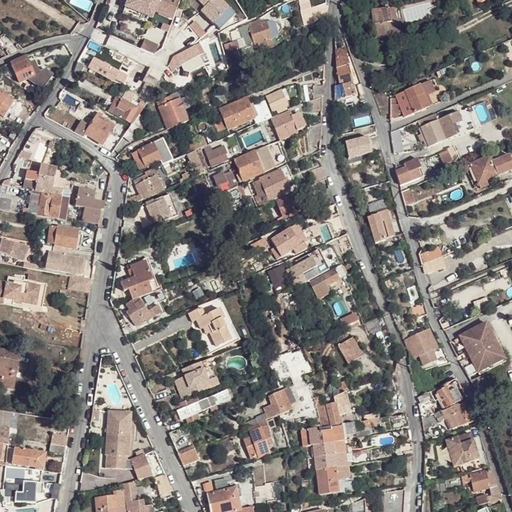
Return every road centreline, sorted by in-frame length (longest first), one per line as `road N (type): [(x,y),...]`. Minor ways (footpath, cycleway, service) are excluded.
road 1 (residential): [(511,509),(416,267),(374,110),(332,0)]
road 2 (residential): [(332,0),(327,149),(407,368),(414,511)]
road 3 (residential): [(36,119),(106,156),(118,177),(98,307)]
road 4 (residential): [(195,511),(98,307)]
road 5 (residential): [(98,307),(65,511)]
